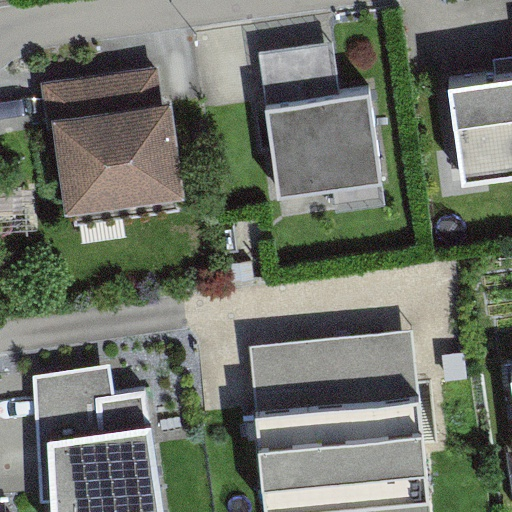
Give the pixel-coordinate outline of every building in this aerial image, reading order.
[(260,46),(267,96),(342,86),(336,36),(260,46)] [(511,62),(450,71),(464,173),(511,165),(511,62)] [(166,64),(58,74),(71,211),(179,201),(166,64)] [(384,175),(372,82),(342,86),(267,96),(279,188),(384,175)] [(315,368),(249,374),(263,506),(410,491),(400,397),(428,394),(418,301),(310,312),(315,368)] [(120,364),(43,372),(57,511),(162,511),(150,391),(123,394),(120,364)]
